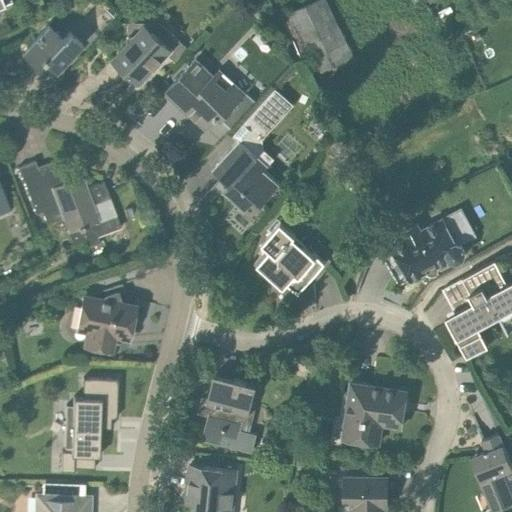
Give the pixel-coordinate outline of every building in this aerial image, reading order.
[(316,73),(353,57),(327,0),(317,0),(289,13),(316,73)] [(160,38),(145,24),(113,57),(140,82),(154,67),(155,67),(163,59),(162,58),(166,54),(175,62),(188,49),(168,30),(160,38)] [(62,36),(50,25),(22,54),(37,67),(44,60),(55,71),(82,43),(68,29),(62,36)] [(214,77),(196,60),(164,93),(189,116),(191,114),(206,129),(218,116),(232,129),(252,108),(230,86),(227,89),(217,80),(220,77),(217,74),(214,77)] [(262,203),(280,183),(265,170),(275,159),(264,150),(263,139),(294,105),(275,88),(234,133),(240,138),(213,167),(223,177),(215,185),(244,212),(257,198),(262,203)] [(344,161),(353,156),(342,136),(325,150),(344,161)] [(40,174),(35,160),(18,167),(36,214),(42,212),(47,225),(63,218),(68,232),(91,223),(96,237),(120,228),(121,230),(140,222),(128,189),(109,196),(103,181),(87,187),(83,175),(64,182),(59,167),(40,174)] [(456,242),(443,218),(421,230),(418,224),(403,232),(406,238),(381,252),(399,286),(427,272),(425,268),(436,262),(438,266),(451,259),(457,261),(464,257),(467,251),(462,243),(456,242)] [(312,254),(304,247),(306,245),(280,223),(262,244),(263,253),(254,262),(284,288),(287,284),(298,294),(325,262),(314,252),(312,254)] [(468,354),(511,328),(511,265),(505,253),(463,278),(443,289),(455,311),(447,316),(468,354)] [(130,337),(131,330),(133,328),(136,317),(134,314),(135,307),(129,306),(122,283),(83,297),(77,328),(90,330),(87,346),(110,350),(112,341),(111,340),(112,334),(130,337)] [(234,380),(214,375),(204,412),(209,414),(203,439),(253,452),(257,435),(241,431),(246,413),(250,414),(257,386),(247,384),(248,382),(235,378),(234,380)] [(117,417),(118,378),(83,377),(82,397),(74,397),(73,407),(66,407),(65,447),(67,447),(67,451),(62,451),(61,470),(74,470),(75,454),(99,455),(100,428),(111,428),(112,417),(117,417)] [(401,427),(407,391),(351,383),(343,438),(379,444),(382,424),(401,427)] [(493,511),(511,504),(511,496),(502,472),(511,468),(511,465),(499,433),(482,440),(487,451),(480,454),(482,457),(472,461),(493,511)] [(295,464),(296,453),(277,451),(276,462),(295,464)] [(309,466),(311,453),(299,451),(297,465),(309,466)] [(232,511),(235,492),(237,470),(190,465),(186,503),(195,504),(193,511),(232,511)] [(388,507),(388,491),(388,476),(345,476),(345,497),(352,497),(351,511),(386,511),(386,507),(388,507)] [(89,511),(90,497),(38,495),(37,511),(89,511)]
